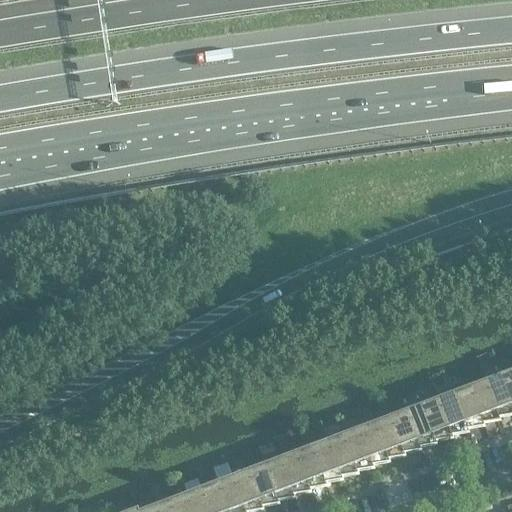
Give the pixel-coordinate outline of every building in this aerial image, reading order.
[(511,375),(503,379),(511,403),(511,375)] [(511,417),(511,403),(503,379),(487,385),(501,423),(502,423),(501,420),(511,417)] [(501,423),(487,385),(471,391),(486,429),(487,429),(485,426),(501,423)] [(486,429),(471,391),(456,396),(470,435),(471,435),(470,432),(486,429)] [(470,435),(456,396),(440,402),(454,441),(455,441),(454,438),(470,435)] [(454,441),(440,402),(423,409),(438,447),(439,447),(437,444),(454,441)] [(438,447),(423,409),(408,414),(423,453),(422,450),(438,447)] [(423,453),(408,414),(392,420),(406,459),(407,459),(406,455),(423,453)] [(406,459),(392,420),(377,426),(391,465),(392,465),(391,461),(406,459)] [(391,465),(377,426),(361,432),(375,471),(376,471),(375,467),(391,465)] [(375,471),(361,432),(345,438),(359,477),(360,476),(359,473),(375,471)] [(359,477),(345,438),(330,444),(344,483),(345,482),(344,479),(359,477)] [(344,483),(330,444),(314,450),(328,489),(329,488),(328,485),(344,483)] [(328,489),(314,450),(298,456),(313,494),(312,491),(328,489)] [(313,494),(298,456),(282,462),(296,501),(297,501),(296,497),(313,494)] [(296,501),(282,462),(266,468),(281,507),(281,506),(280,503),(296,501)] [(281,507),(266,468),(250,474),(264,511),(265,511),(264,509),(281,507)] [(264,511),(250,474),(234,480),(246,511),(264,511)] [(246,511),(234,480),(219,486),(228,511),(246,511)] [(228,511),(219,486),(203,492),(210,511),(228,511)] [(210,511),(203,492),(188,498),(193,511),(210,511)] [(193,511),(188,498),(172,504),(174,511),(193,511)]
